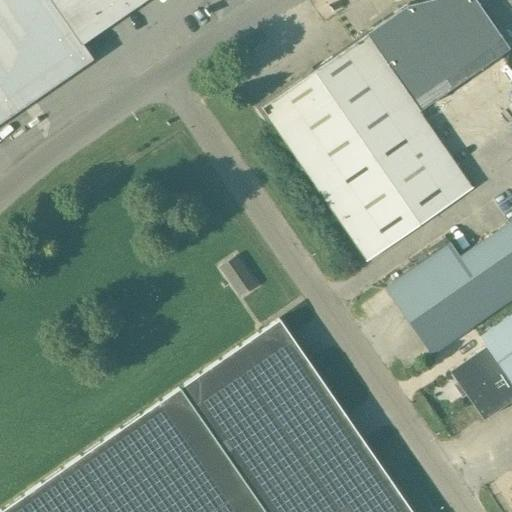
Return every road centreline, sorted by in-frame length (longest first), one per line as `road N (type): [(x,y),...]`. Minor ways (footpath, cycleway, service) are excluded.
road 1 (unclassified): [(466,511),(164,73)]
road 2 (unclassified): [(0,196),(37,160),(164,73)]
road 3 (unclassified): [(164,73),(272,0)]
